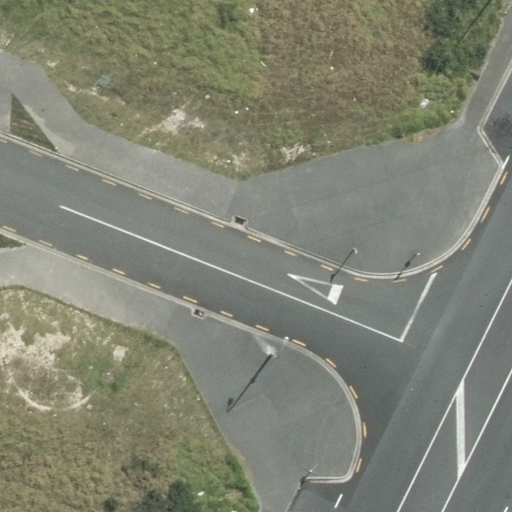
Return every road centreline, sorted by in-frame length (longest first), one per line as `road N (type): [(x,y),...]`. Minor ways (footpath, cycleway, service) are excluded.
road 1 (unclassified): [(0,182),(493,375)]
road 2 (unclassified): [(417,511),(493,375)]
